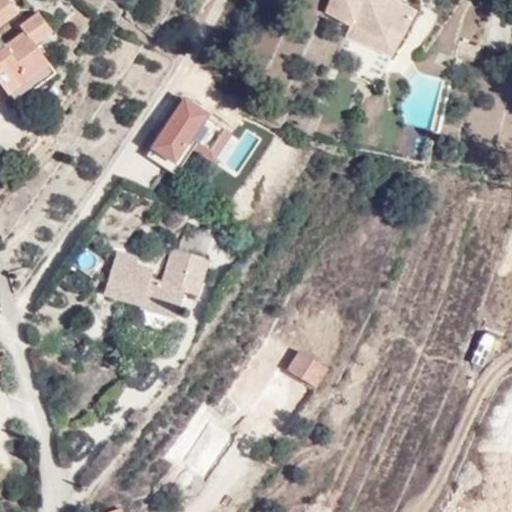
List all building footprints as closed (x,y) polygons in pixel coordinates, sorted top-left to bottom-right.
[(7,0),(0,0),(0,87),(9,99),(50,66),(35,46),(53,32),(38,13),(18,28),(22,32),(3,46),(0,41),(0,26),(18,13),(7,0)] [(397,0),(336,0),(327,19),(352,29),(388,44),(393,35),(404,40),(417,12),(397,7),(397,0)] [(388,44),(352,29),(350,39),(396,57),(404,40),(393,35),(388,44)] [(458,41),(453,56),(471,62),(475,46),(458,41)] [(144,153),(173,172),(188,150),(216,169),(237,139),(180,100),(144,153)] [(159,266),(193,279),(198,261),(166,250),(159,266)] [(185,297),(193,279),(159,266),(152,284),(141,280),(144,269),(131,266),(134,259),(111,251),(96,292),(140,309),(138,312),(166,323),(175,294),(185,297)] [(285,365),(318,382),(330,362),(297,345),(285,365)] [(312,393),(318,382),(285,365),(270,357),(257,378),(243,372),(225,398),(242,408),(251,393),(284,411),(299,387),(312,393)]
